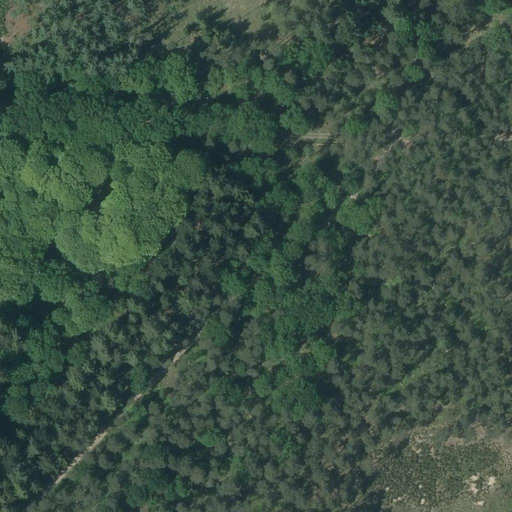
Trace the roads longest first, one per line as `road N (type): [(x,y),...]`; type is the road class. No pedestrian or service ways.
road 1 (track): [(404,137),(384,169),(217,323),(40,511)]
road 2 (track): [(511,141),(0,121)]
